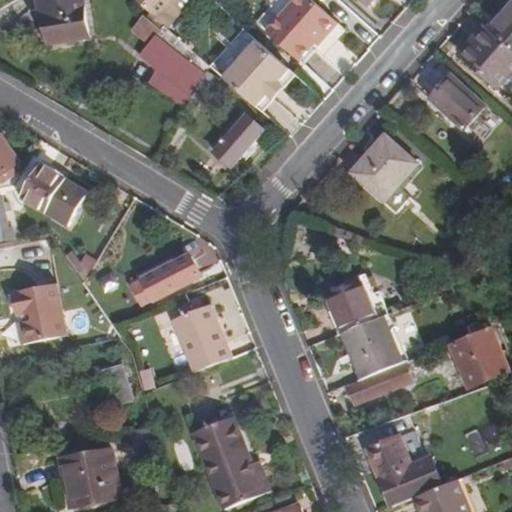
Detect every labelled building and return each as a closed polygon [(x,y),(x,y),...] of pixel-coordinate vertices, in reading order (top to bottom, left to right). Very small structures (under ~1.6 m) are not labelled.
[(41,10),(41,14),(78,8),(80,25),(44,31),(46,44),(90,38),(84,0),(41,0),(43,10),(41,10)] [(136,0),(169,29),(195,0),(136,0)] [(336,22),(311,0),(297,0),(268,34),(300,62),(324,35),(330,35),(336,27),(336,22)] [(511,49),(511,6),(491,31),(494,33),(511,49)] [(41,14),(44,31),(80,25),(78,8),(41,14)] [(150,51),(161,39),(144,23),(133,35),(150,51)] [(464,57),(469,61),(494,33),(491,31),(490,29),(464,57)] [(246,30),(212,68),(258,110),(280,86),(292,72),(246,30)] [(501,90),(511,78),(511,49),(494,33),(469,61),(501,90)] [(161,39),(150,51),(143,59),(161,75),(179,55),(161,39)] [(487,106),(455,77),(431,102),(464,130),(487,106)] [(258,110),(264,115),(285,92),(280,86),(258,110)] [(265,134),(249,118),(216,153),(233,169),(265,134)] [(0,178),(3,177),(6,181),(10,179),(11,180),(19,175),(16,169),(22,165),(3,138),(2,139),(0,140),(0,178)] [(420,167),(388,138),(354,175),(387,203),(420,167)] [(85,191),(36,165),(33,169),(25,185),(17,198),(67,224),(85,191)] [(33,169),(29,167),(20,182),(25,185),(33,169)] [(4,203),(3,197),(0,197),(0,239),(5,238),(5,241),(16,239),(14,228),(9,228),(6,212),(12,211),(10,202),(4,203)] [(132,286),(141,304),(200,275),(191,258),(132,286)] [(325,291),(341,329),(368,317),(354,280),(325,291)] [(17,291),(24,322),(19,322),(23,344),(67,335),(57,283),(17,291)] [(174,321),(195,373),(232,358),(211,307),(174,321)] [(368,317),(341,329),(360,376),(395,362),(375,315),(368,317)] [(451,344),(468,385),(506,370),(490,329),(451,344)] [(402,360),(395,362),(360,376),(346,382),(355,402),(410,379),(402,360)] [(98,378),(105,411),(119,409),(118,400),(121,400),(116,375),(98,378)] [(256,471),(252,463),(234,418),(196,432),(228,509),(236,505),(238,511),(249,507),(246,501),(271,492),(262,469),(256,471)] [(475,459),(488,455),(480,429),(467,433),(475,459)] [(416,497),(443,486),(432,457),(426,459),(414,430),(369,448),(393,506),(416,497)] [(64,459),(75,508),(123,499),(113,450),(64,459)] [(259,461),(252,463),(256,471),(262,469),(259,461)] [(443,486),(416,497),(421,511),(433,511),(464,499),(456,480),(443,486)] [(469,511),(464,499),(433,511),(469,511)]
